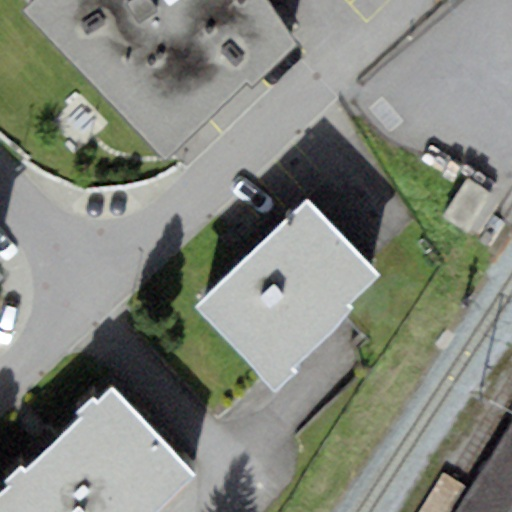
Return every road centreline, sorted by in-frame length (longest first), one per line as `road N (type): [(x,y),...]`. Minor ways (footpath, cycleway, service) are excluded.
road 1 (residential): [(408,0),(240,143),(92,287)]
road 2 (unknown): [(209,511),(222,476),(210,444),(92,287)]
road 3 (residential): [(0,186),(92,287)]
road 4 (residential): [(92,287),(0,380)]
